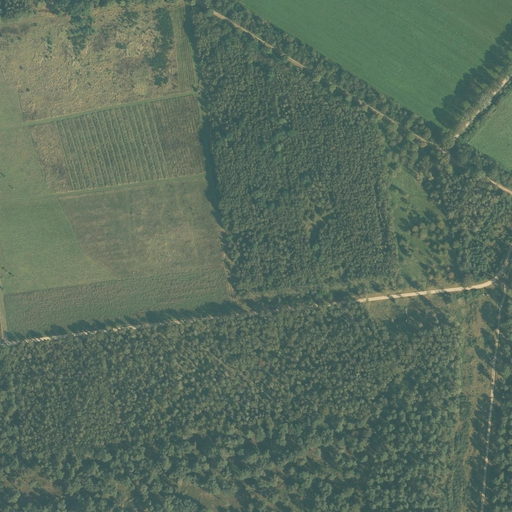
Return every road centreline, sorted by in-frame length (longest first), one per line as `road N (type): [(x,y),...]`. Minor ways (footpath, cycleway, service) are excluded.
road 1 (track): [(0,345),(504,283)]
road 2 (track): [(449,153),(190,0)]
road 3 (track): [(483,511),(504,283)]
